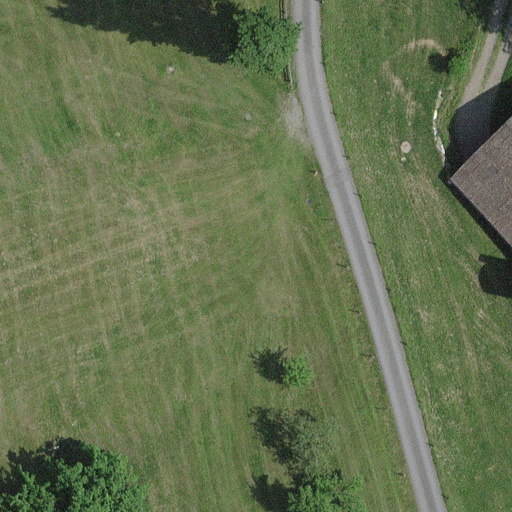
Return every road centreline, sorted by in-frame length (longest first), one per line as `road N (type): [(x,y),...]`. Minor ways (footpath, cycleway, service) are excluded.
road 1 (unclassified): [(435,511),(316,85),(309,0)]
road 2 (track): [(474,122),(507,0)]
